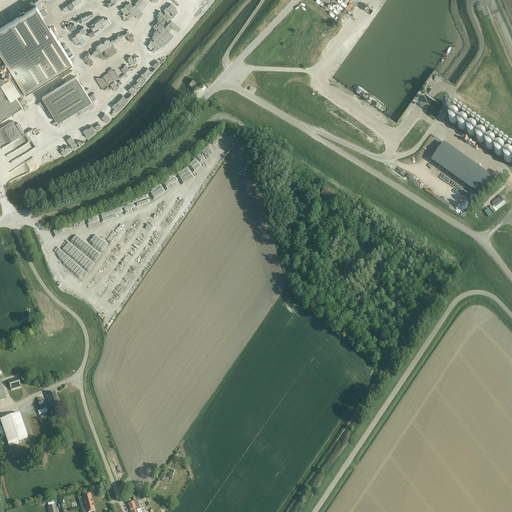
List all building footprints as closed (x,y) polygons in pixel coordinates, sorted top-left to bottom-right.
[(135,24),(143,12),(141,10),(144,6),(148,9),(151,5),(144,0),(143,0),(141,3),(139,1),(137,5),(135,3),(131,8),(126,4),(123,8),(133,16),(130,20),(135,24)] [(349,1),(345,6),(349,9),(353,4),(349,1)] [(36,5),(24,12),(23,10),(20,12),(21,14),(0,27),(0,120),(22,106),(15,96),(22,92),(22,93),(72,62),(50,27),(45,30),(38,19),(43,16),(36,5)] [(81,13),(62,26),(65,31),(81,20),(80,18),(83,16),(81,13)] [(88,29),(92,36),(109,27),(105,20),(88,29)] [(122,39),(126,43),(133,36),(128,32),(122,39)] [(152,46),(147,52),(153,56),(157,50),(152,46)] [(91,100),(76,75),(42,96),(57,121),(91,100)] [(128,86),(134,92),(140,86),(133,80),(128,86)] [(199,96),(204,89),(202,87),(196,93),(199,96)] [(454,108),(451,105),(449,104),(447,102),(443,108),(445,110),(448,111),(450,113),(454,108)] [(449,118),(449,119),(449,120),(449,121),(450,122),(451,123),(452,123),(452,124),(453,124),(454,124),(455,124),(456,123),(457,123),(458,122),(458,121),(459,121),(459,120),(459,119),(459,118),(459,117),(458,116),(458,115),(457,115),(456,114),(455,114),(454,114),(453,114),(452,114),(451,115),(450,115),(450,116),(449,116),(449,117),(449,118)] [(21,125),(24,130),(34,125),(31,119),(21,125)] [(458,125),(458,126),(458,127),(458,128),(459,128),(459,129),(460,129),(461,130),(462,130),(463,130),(464,130),(465,130),(466,129),(467,128),(467,127),(468,126),(468,125),(468,124),(467,123),(467,122),(466,122),(466,121),(465,121),(464,120),(463,120),(462,120),(461,120),(461,121),(460,121),(459,122),(458,123),(458,124),(458,125)] [(11,121),(0,126),(0,135),(1,138),(0,138),(0,140),(2,145),(9,141),(9,142),(13,140),(17,148),(7,153),(4,146),(0,148),(0,151),(8,165),(22,158),(21,155),(34,147),(25,131),(19,135),(11,121)] [(467,131),(467,132),(467,133),(467,134),(468,135),(469,136),(470,136),(470,137),(471,137),(472,137),(473,137),(474,136),(475,136),(476,135),(476,134),(477,134),(477,133),(477,132),(477,131),(477,130),(476,129),(476,128),(475,128),(474,127),(473,127),(472,127),(471,127),(470,127),(469,128),(468,128),(468,129),(467,129),(467,130),(467,131)] [(476,138),(476,139),(476,140),(477,140),(477,141),(478,142),(478,143),(479,143),(480,143),(481,143),(482,143),(483,143),(484,143),(484,142),(485,142),(485,141),(486,141),(486,140),(486,139),(486,138),(486,137),(486,136),(485,135),(484,134),(483,134),(482,133),(481,133),(480,133),(480,134),(479,134),(478,134),(478,135),(477,135),(477,136),(477,137),(476,137),(476,138)] [(485,144),(485,145),(485,146),(486,147),(486,148),(487,148),(487,149),(488,149),(489,149),(489,150),(490,150),(491,150),(492,149),(493,149),(494,148),(495,147),(495,146),(495,145),(495,144),(495,143),(495,142),(494,142),(494,141),(493,141),(493,140),(492,140),(491,140),(490,140),(489,140),(488,140),(487,141),(486,142),(486,143),(485,143),(485,144)] [(444,143),(431,162),(434,163),(440,168),(450,175),(456,179),(481,197),(493,178),(444,143)] [(495,150),(495,151),(495,152),(495,153),(495,154),(496,154),(496,155),(497,155),(497,156),(498,156),(499,156),(500,156),(501,156),(502,156),(502,155),(503,155),(504,154),(504,153),(504,152),(505,152),(505,151),(505,150),(504,150),(504,149),(504,148),(503,148),(503,147),(502,147),(501,146),(500,146),(499,146),(498,146),(497,147),(496,147),(496,148),(495,149),(495,150)] [(442,194),(443,191),(432,186),(431,188),(442,194)] [(494,214),(498,210),(506,204),(501,196),(493,202),(496,208),(494,209),(492,207),(490,208),(494,214)] [(313,220),(304,229),(310,236),(309,237),(315,244),(318,241),(312,235),(320,227),(313,220)] [(357,234),(330,259),(340,271),(368,245),(357,234)] [(11,391),(21,388),(18,379),(8,382),(11,391)] [(50,404),(40,407),(41,410),(49,408),(49,409),(52,408),(51,407),(59,404),(55,393),(47,396),(50,404)] [(38,410),(29,413),(31,419),(35,418),(40,436),(46,434),(38,410)] [(20,413),(0,420),(0,422),(8,444),(28,437),(20,413)] [(91,499),(90,495),(91,495),(90,495),(82,497),(78,498),(79,499),(80,498),(82,504),(83,507),(81,507),(82,511),(93,511),(92,505),(93,504),(92,500),(91,499)] [(137,501),(128,504),(131,511),(140,511),(139,509),(140,509),(137,501)]
